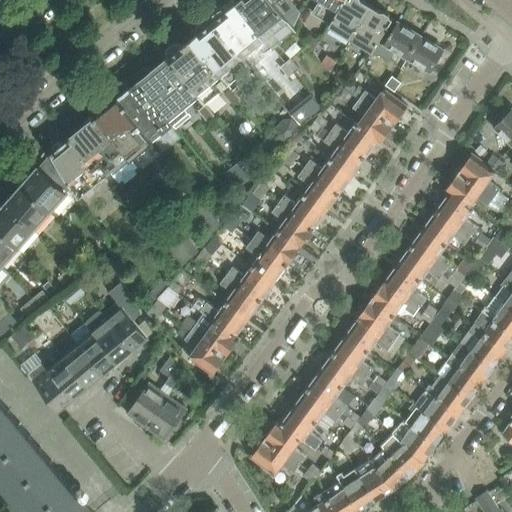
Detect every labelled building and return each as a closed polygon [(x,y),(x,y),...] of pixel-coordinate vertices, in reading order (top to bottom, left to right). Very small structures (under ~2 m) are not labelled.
[(239,0),(236,3),(272,46),(279,40),(282,41),(297,30),(293,26),(290,22),(283,13),(273,1),(272,0),(239,0)] [(319,0),(321,1),(313,14),(331,25),(339,12),(345,0),(319,0)] [(331,25),(330,27),(351,39),(371,6),(362,0),(361,0),(345,0),(339,12),(331,25)] [(219,5),(212,12),(213,18),(212,19),(251,66),(251,67),(265,56),(266,51),(272,46),(236,3),(228,10),(226,8),(220,6),(219,5)] [(292,5),(283,13),(290,22),(300,14),(292,5)] [(372,6),(351,39),(373,52),(379,42),(385,45),(408,59),(422,36),(399,22),(393,19),(391,17),(389,14),(385,11),(381,11),(372,6)] [(199,33),(191,40),(226,82),(232,77),(237,78),(251,67),(251,66),(212,19),(211,20),(205,18),(204,17),(196,24),(197,24),(198,31),(197,31),(199,33)] [(422,36),(408,59),(431,73),(445,50),(422,36)] [(174,42),(166,49),(167,49),(167,56),(169,58),(201,97),(206,103),(219,92),(219,88),(226,82),(191,40),(183,46),(181,45),(174,43),(174,42)] [(328,55),(323,63),(331,72),(338,61),(328,55)] [(145,66),(137,73),(138,80),(139,82),(174,125),(178,130),(194,117),(187,108),(201,97),(169,58),(153,71),(152,69),(151,69),(145,67),(145,66)] [(291,59),(286,63),(294,73),(299,69),(291,59)] [(286,63),(281,67),(289,77),(294,73),(286,63)] [(344,88),(348,82),(342,77),(338,81),(344,88)] [(389,79),(383,88),(384,89),(388,92),(389,93),(396,84),(393,82),(389,79)] [(123,84),(116,90),(118,96),(117,97),(119,98),(119,99),(154,142),(174,125),(139,82),(132,88),(130,86),(123,84)] [(349,83),(345,88),(353,95),(360,100),(367,91),(359,86),(357,88),(349,83)] [(396,84),(389,93),(395,97),(401,88),(396,84)] [(238,86),(233,91),(241,100),(246,96),(238,86)] [(345,88),(340,94),(349,100),(353,95),(345,88)] [(367,91),(360,100),(394,125),(408,106),(395,97),(389,93),(388,92),(384,89),(378,99),(367,91)] [(233,91),(228,95),(236,105),(241,100),(233,91)] [(97,116),(130,157),(132,159),(153,142),(154,142),(119,99),(100,113),(97,116)] [(360,100),(354,108),(365,116),(358,125),(382,142),(394,125),(360,100)] [(206,104),(199,109),(208,121),(215,115),(206,104)] [(511,108),(494,127),(511,145),(511,108)] [(319,115),(315,121),(323,127),(328,121),(319,115)] [(81,129),(71,138),(87,158),(95,152),(112,172),(121,183),(123,181),(125,183),(138,172),(136,170),(138,168),(138,167),(132,159),(130,157),(97,116),(94,118),(91,116),(85,120),(87,124),(84,127),(81,129)] [(328,121),(323,127),(365,158),(377,141),(378,140),(381,143),(382,142),(358,125),(356,123),(349,133),(330,119),(328,121)] [(283,121),(276,129),(276,138),(286,148),(302,130),(291,121),(283,121)] [(315,121),(311,127),(319,133),(323,127),(315,121)] [(319,133),(317,136),(325,141),(335,149),(337,150),(330,159),(353,176),(365,158),(323,127),(319,133)] [(269,136),(247,154),(266,177),(271,171),(285,155),(269,136)] [(54,151),(52,153),(72,187),(72,186),(79,198),(112,172),(95,152),(87,158),(71,138),(68,140),(65,142),(62,145),(58,142),(53,147),(54,151)] [(481,145),(475,151),(481,156),(486,151),(481,145)] [(291,149),(286,155),(295,161),(300,155),(291,149)] [(45,160),(39,167),(67,192),(72,187),(52,153),(45,160)] [(472,153),(459,172),(483,189),(495,197),(504,204),(509,198),(499,191),(501,189),(490,181),(496,172),(492,168),(491,167),(486,164),(472,153)] [(286,155),(282,160),(291,167),(295,161),(286,155)] [(493,155),(486,164),(491,167),(492,168),(499,159),(493,155)] [(246,158),(227,173),(241,191),(260,175),(246,158)] [(311,159),(305,168),(340,194),(353,176),(330,159),(323,168),(311,159)] [(499,159),(492,168),(496,172),(498,173),(505,164),(500,159),(499,159)] [(39,167),(22,187),(50,211),(67,192),(39,167)] [(305,168),(298,176),(310,185),(303,194),(327,211),(340,194),(305,168)] [(459,172),(446,190),(449,192),(470,207),(477,197),(489,206),(495,197),(483,189),(459,172)] [(261,182),(257,188),(265,194),(270,188),(261,182)] [(117,186),(114,189),(116,192),(124,202),(131,196),(121,183),(117,186)] [(22,187),(6,205),(33,229),(50,211),(22,187)] [(257,188),(253,194),(261,200),(265,194),(257,188)] [(222,191),(207,203),(219,218),(234,206),(222,191)] [(279,192),(274,200),(279,204),(314,229),(327,211),(303,194),(296,204),(279,192)] [(449,192),(436,210),(460,227),(471,235),(477,240),(482,233),(484,231),(466,218),(473,209),(470,207),(449,192)] [(251,195),(243,205),(253,212),(260,201),(251,195)] [(201,203),(191,212),(213,237),(221,228),(209,213),(201,203)] [(279,204),(272,213),(284,221),(277,230),(301,247),(314,229),(279,204)] [(511,210),(504,204),(500,210),(509,216),(511,211),(511,210)] [(6,205),(0,211),(0,232),(17,247),(33,229),(6,205)] [(436,210),(423,228),(447,245),(454,235),(465,243),(471,235),(460,227),(436,210)] [(232,215),(228,221),(236,227),(241,221),(232,215)] [(228,221),(224,227),(232,233),(236,227),(228,221)] [(241,225),(238,229),(245,234),(248,230),(241,225)] [(423,228),(410,245),(445,271),(451,275),(456,269),(457,266),(440,254),(447,245),(423,228)] [(502,229),(496,237),(505,244),(511,237),(502,229)] [(259,231),(253,239),(288,265),(301,247),(277,230),(271,239),(259,231)] [(0,232),(0,264),(1,265),(17,247),(0,232)] [(482,233),(477,240),(487,247),(492,240),(482,233)] [(185,236),(168,250),(183,267),(200,252),(185,236)] [(213,239),(204,249),(212,255),(213,256),(222,247),(213,239)] [(253,239),(246,248),(258,257),(251,266),(275,283),(288,265),(253,239)] [(477,240),(473,246),(483,252),(487,247),(477,240)] [(410,246),(397,263),(421,280),(428,271),(439,279),(445,271),(410,245),(410,246)] [(488,247),(479,258),(488,265),(497,254),(488,247)] [(204,249),(199,255),(208,261),(212,255),(204,249)] [(199,255),(195,261),(204,267),(208,261),(199,255)] [(465,258),(458,267),(467,273),(474,264),(465,258)] [(79,260),(68,269),(74,276),(84,267),(79,260)] [(467,273),(466,275),(474,280),(485,265),(477,260),(474,264),(467,273)] [(396,265),(385,281),(419,306),(425,298),(414,289),(421,280),(397,263),(396,265)] [(233,266),(227,275),(262,300),(275,283),(251,266),(245,275),(233,266)] [(68,269),(57,278),(63,284),(74,276),(68,269)] [(456,269),(451,275),(461,281),(465,275),(456,269)] [(89,274),(78,283),(85,293),(96,284),(89,274)] [(227,275),(221,283),(232,292),(225,301),(249,318),(262,300),(227,275)] [(451,275),(447,281),(457,288),(461,282),(451,275)] [(457,288),(455,290),(462,294),(472,281),(465,276),(461,282),(457,288)] [(164,279),(150,296),(156,301),(171,285),(164,279)] [(504,285),(495,296),(511,308),(511,285),(505,280),(502,285),(504,285)] [(117,302),(103,313),(134,349),(141,343),(148,337),(139,326),(133,320),(142,313),(124,281),(110,292),(117,302)] [(383,282),(372,299),(395,315),(401,307),(412,315),(419,306),(385,281),(383,282)] [(175,282),(170,288),(179,295),(183,289),(175,282)] [(69,290),(62,295),(71,305),(75,301),(77,300),(69,290)] [(41,291),(31,300),(36,307),(47,298),(41,291)] [(448,300),(443,306),(452,312),(453,313),(464,298),(455,291),(448,300)] [(200,296),(194,305),(204,313),(239,338),(240,338),(236,336),(249,318),(225,301),(219,310),(200,296)] [(486,307),(483,311),(511,332),(511,308),(495,296),(487,308),(486,307)] [(159,298),(154,304),(163,311),(168,304),(159,298)] [(370,300),(359,316),(382,333),(393,341),(399,334),(399,333),(388,325),(395,315),(372,299),(370,300)] [(31,300),(20,309),(25,315),(36,307),(31,300)] [(2,304),(0,305),(0,320),(9,313),(2,304)] [(154,304),(147,312),(154,324),(163,311),(154,304)] [(430,304),(425,310),(435,317),(439,312),(430,304)] [(46,306),(31,318),(38,326),(53,314),(46,306)] [(435,317),(432,321),(440,327),(452,312),(443,306),(439,312),(435,317)] [(88,321),(87,322),(119,361),(127,355),(134,349),(103,313),(101,310),(88,321)] [(425,310),(421,316),(431,323),(432,321),(435,317),(425,310)] [(511,332),(483,311),(472,327),(506,352),(509,348),(511,343),(511,332)] [(9,313),(0,320),(0,336),(17,323),(9,313)] [(188,315),(182,324),(185,326),(203,339),(226,356),(239,338),(204,313),(198,322),(188,315)] [(357,319),(346,334),(369,351),(375,342),(387,350),(393,341),(382,333),(359,316),(357,319)] [(146,321),(139,326),(148,337),(153,333),(146,321)] [(422,335),(421,337),(433,346),(444,330),(440,327),(432,321),(431,323),(422,335)] [(87,322),(71,335),(79,344),(104,374),(112,368),(119,361),(87,322)] [(23,326),(17,331),(29,344),(34,339),(23,326)] [(185,326),(179,335),(197,348),(190,357),(213,374),(226,356),(203,339),(185,326)] [(472,327),(460,342),(495,367),(506,352),(472,327)] [(17,331),(11,336),(22,349),(29,344),(17,331)] [(346,334),(333,352),(367,377),(373,369),(362,360),(369,351),(346,334)] [(413,347),(409,352),(420,360),(431,345),(420,337),(413,347)] [(404,340),(399,346),(409,353),(409,352),(413,347),(404,340)] [(460,342),(449,357),(483,383),(495,367),(460,342)] [(79,344),(64,356),(89,386),(97,380),(104,374),(79,344)] [(399,346),(395,352),(404,359),(408,354),(409,353),(399,346)] [(58,349),(43,361),(74,399),(81,393),(89,386),(64,356),(58,349)] [(333,352),(320,369),(343,386),(349,377),(361,386),(367,377),(333,352)] [(401,363),(398,367),(403,371),(405,372),(415,359),(408,354),(404,359),(401,363)] [(449,357),(437,373),(440,375),(472,398),(483,383),(449,357)] [(43,361),(27,374),(35,382),(59,411),(67,404),(74,399),(43,361)] [(177,367),(165,384),(173,389),(182,377),(177,367)] [(395,390),(407,374),(405,372),(403,371),(398,367),(387,382),(386,383),(395,390)] [(320,369),(307,387),(341,412),(348,417),(352,412),(353,410),(346,405),(347,404),(336,396),(343,386),(320,369)] [(378,375),(374,381),(383,388),(386,383),(387,382),(378,375)] [(429,384),(426,388),(461,414),(472,398),(440,375),(432,386),(429,384)] [(374,381),(369,387),(378,394),(383,388),(374,381)] [(150,382),(127,413),(147,427),(169,396),(173,389),(165,384),(161,390),(150,382)] [(379,394),(375,398),(383,404),(395,389),(386,383),(383,388),(379,394)] [(307,387),(294,405),(317,421),(324,412),(335,421),(341,412),(307,387)] [(426,388),(423,392),(430,398),(427,402),(430,404),(424,411),(449,429),(461,414),(426,388)] [(166,440),(188,409),(169,396),(147,427),(166,440)] [(370,406),(366,411),(374,417),(375,416),(383,404),(375,398),(370,406)] [(0,475),(30,511),(92,511),(0,399),(0,475)] [(412,411),(405,421),(437,444),(448,429),(449,430),(449,429),(424,411),(414,404),(410,409),(412,411)] [(294,405),(281,423),(302,438),(315,447),(321,440),(310,431),(317,421),(294,405)] [(361,418),(359,421),(364,427),(374,417),(366,411),(361,418)] [(352,412),(348,417),(357,423),(359,421),(361,418),(352,412)] [(348,417),(344,423),(352,429),(357,423),(348,417)] [(404,419),(391,433),(392,434),(423,462),(437,444),(405,421),(404,419)] [(278,420),(265,439),(308,470),(313,464),(314,462),(295,448),(302,438),(281,423),(278,420)] [(352,429),(348,435),(352,440),(364,427),(359,421),(357,423),(352,429)] [(511,421),(511,423),(503,434),(511,440),(511,421)] [(392,434),(381,445),(383,447),(411,476),(425,463),(423,462),(392,434)] [(340,446),(343,450),(345,448),(349,443),(352,440),(348,435),(347,437),(344,441),(342,444),(340,446)] [(265,439),(251,457),(275,474),(282,464),(302,479),(304,476),(308,470),(265,439)] [(325,447),(322,452),(331,459),(334,453),(325,447)] [(383,447),(370,460),(397,490),(411,476),(383,447)] [(370,460),(358,468),(378,500),(395,489),(396,490),(397,490),(370,460)] [(313,464),(308,470),(318,477),(322,471),(313,464)] [(343,471),(338,474),(342,481),(361,511),(361,510),(378,500),(358,468),(346,475),(343,471)] [(308,470),(304,476),(313,483),(318,477),(308,470)] [(342,481),(325,491),(338,511),(360,511),(361,511),(342,481)] [(294,490),(283,504),(290,510),(301,496),(294,490)] [(487,490),(476,497),(485,511),(494,511),(499,509),(487,490)] [(319,505),(313,508),(316,511),(338,511),(325,491),(314,498),(319,505)]
